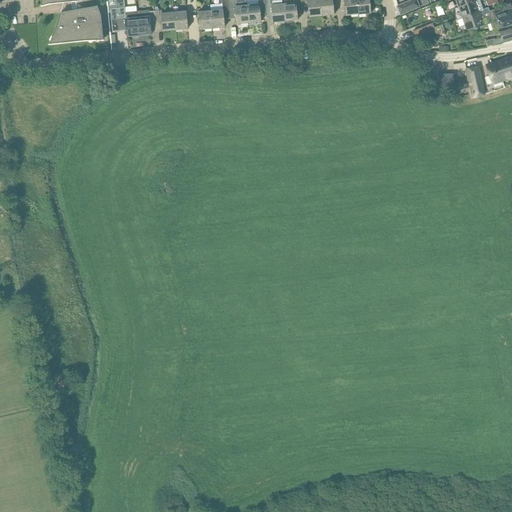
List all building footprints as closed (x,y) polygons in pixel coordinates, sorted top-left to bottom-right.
[(40,0),(41,1),(49,0),(49,4),(65,3),(66,12),(60,13),(55,30),(57,44),(86,41),(86,37),(103,35),(101,16),(94,0),(40,0)] [(123,0),(107,0),(109,13),(111,13),(110,9),(124,8),(124,6),(125,6),(123,0)] [(245,0),(227,0),(229,18),(235,18),(236,24),(248,23),(247,6),(245,0)] [(257,0),(258,4),(247,6),(248,23),(261,22),(260,16),(266,15),(264,0),(257,0)] [(282,0),(264,0),(266,15),(266,17),(272,17),(273,23),(285,22),(282,0)] [(297,20),(295,0),(282,0),(285,22),(286,22),(286,23),(292,23),(292,21),(297,20)] [(319,0),(307,0),(309,17),(321,16),(319,0)] [(332,0),(319,0),(321,16),(334,15),(332,0)] [(344,0),(346,16),(358,14),(356,0),(344,0)] [(356,0),(358,14),(370,13),(369,0),(356,0)] [(412,0),(397,7),(401,15),(419,7),(416,0),(412,0)] [(477,0),(474,1),(459,7),(463,17),(478,12),(483,11),(483,10),(481,6),(480,1),(479,0),(477,0)] [(502,10),(511,7),(509,1),(499,4),(502,10)] [(132,36),(132,38),(133,39),(137,39),(138,37),(138,36),(139,36),(136,12),(125,13),(124,8),(110,9),(111,13),(112,31),(126,30),(127,37),(132,36)] [(481,15),(480,16),(481,20),(483,25),(490,23),(492,31),(495,30),(511,25),(511,13),(511,10),(495,16),(491,17),(489,11),(488,8),(483,10),(483,11),(485,14),(481,15)] [(151,28),(156,27),(155,11),(148,12),(148,10),(136,12),(139,36),(151,35),(151,28)] [(161,14),(161,10),(155,11),(156,27),(157,27),(156,26),(162,26),(163,32),(175,30),(173,13),(161,14)] [(210,11),(212,29),(224,28),(223,10),(210,11)] [(212,29),(210,11),(198,12),(200,30),(212,29)] [(478,12),(463,17),(468,31),(483,25),(481,20),(480,16),(481,15),(485,14),(483,11),(478,12)] [(186,12),(173,13),(175,30),(187,29),(186,12)] [(435,31),(434,27),(432,23),(413,31),(416,38),(435,31)] [(440,25),(434,27),(435,31),(436,34),(443,31),(440,25)] [(494,38),(485,41),(487,47),(503,43),(511,40),(511,26),(499,31),(501,36),(501,38),(495,40),(494,38)] [(511,56),(486,65),(492,83),(511,76),(511,56)] [(478,66),(466,69),(466,70),(472,97),(484,94),(478,66)] [(454,89),(454,74),(438,75),(438,90),(454,89)] [(66,386),(64,375),(56,376),(58,388),(66,386)]
